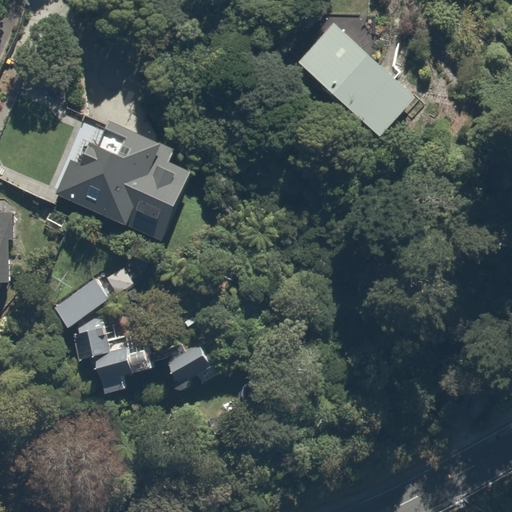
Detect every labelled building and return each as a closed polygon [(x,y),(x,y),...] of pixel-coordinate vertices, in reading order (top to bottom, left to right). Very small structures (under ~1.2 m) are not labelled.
[(331,17),(294,62),(391,141),(428,96),(331,17)] [(229,103),(86,41),(59,101),(112,124),(93,168),(67,157),(53,190),(169,241),(229,103)] [(0,294),(13,294),(12,214),(0,214),(0,294)] [(67,323),(107,308),(116,304),(105,277),(60,305),(67,323)] [(101,411),(162,388),(153,365),(172,358),(159,326),(138,335),(135,326),(117,333),(107,308),(67,323),(101,411)] [(222,371),(207,343),(176,360),(192,388),(222,371)]
